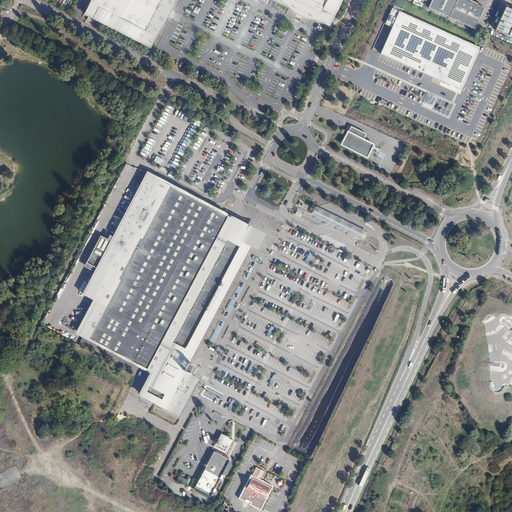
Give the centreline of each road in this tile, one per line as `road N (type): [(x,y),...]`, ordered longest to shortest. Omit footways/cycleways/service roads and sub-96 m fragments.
road 1 (primary): [(447,263),(441,295),(340,511)]
road 2 (primary): [(352,511),(448,306),(474,273)]
road 3 (primary): [(345,511),(446,306),(470,275)]
road 4 (primary): [(449,265),(344,511)]
road 5 (unclassified): [(210,94),(25,0)]
road 6 (unknown): [(216,359),(203,348),(263,234),(264,225),(240,209),(249,197)]
road 7 (unclassified): [(300,172),(440,247)]
road 8 (unclassified): [(455,216),(313,147)]
road 9 (unclassified): [(300,131),(360,0)]
